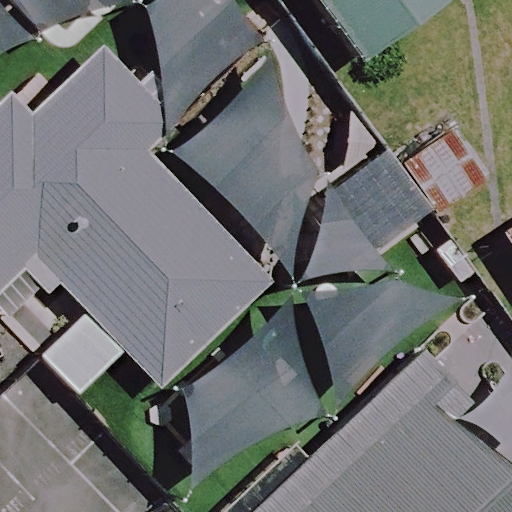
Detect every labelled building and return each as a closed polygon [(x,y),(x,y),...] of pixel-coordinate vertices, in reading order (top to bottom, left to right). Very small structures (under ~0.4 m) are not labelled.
[(441,0),(306,0),(356,65),(441,0)] [(173,136),(99,55),(20,127),(4,110),(0,113),(0,287),(32,258),(81,312),(36,354),(76,398),(122,355),(152,388),(263,286),(147,160),(173,136)] [(484,185),(445,123),(331,195),(370,257),(484,185)] [(511,243),(498,253),(511,275),(511,243)] [(333,373),(283,310),(216,363),(266,427),(333,373)] [(129,372),(87,408),(169,502),(210,466),(129,372)] [(470,511),(497,487),(387,373),(243,511),(470,511)] [(511,511),(511,502),(497,487),(470,511),(511,511)]
